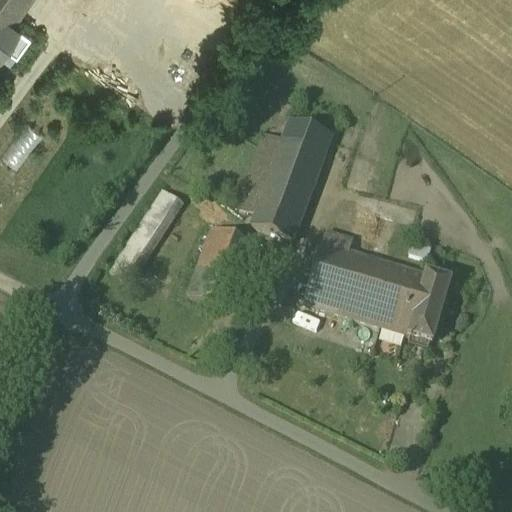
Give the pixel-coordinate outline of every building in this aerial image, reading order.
[(0,0),(0,15),(12,24),(29,0),(0,0)] [(0,15),(0,57),(10,65),(30,37),(12,24),(0,15)] [(126,94),(155,112),(164,97),(135,79),(126,94)] [(18,169),(43,136),(28,124),(2,157),(18,169)] [(288,130),(282,147),(266,141),(239,214),(255,219),(251,231),(292,246),(330,145),(288,130)] [(154,209),(101,290),(121,304),(174,222),(154,209)] [(211,232),(187,301),(221,313),(245,244),(211,232)] [(353,245),(325,237),(321,249),(303,309),(408,340),(408,341),(432,348),(450,286),(426,279),(426,280),(349,257),(353,245)]
